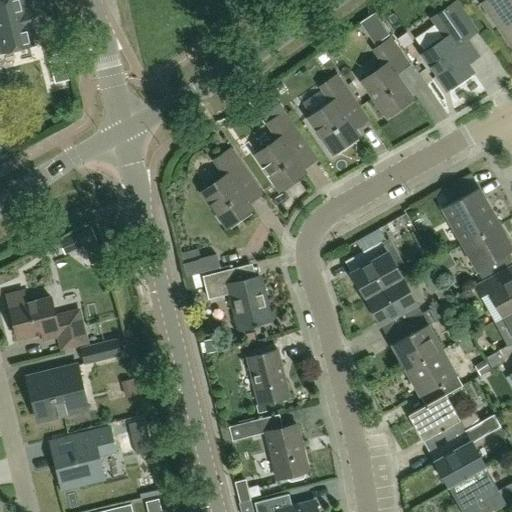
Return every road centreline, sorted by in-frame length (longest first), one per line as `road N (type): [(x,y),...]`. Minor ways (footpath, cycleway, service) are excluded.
road 1 (residential): [(502,117),(315,219),(307,236),(368,511)]
road 2 (tertiary): [(217,511),(123,131)]
road 3 (tertiary): [(123,131),(332,0)]
road 4 (tertiary): [(123,131),(0,207)]
road 5 (unclassified): [(123,131),(92,0)]
road 6 (residential): [(29,511),(0,394)]
